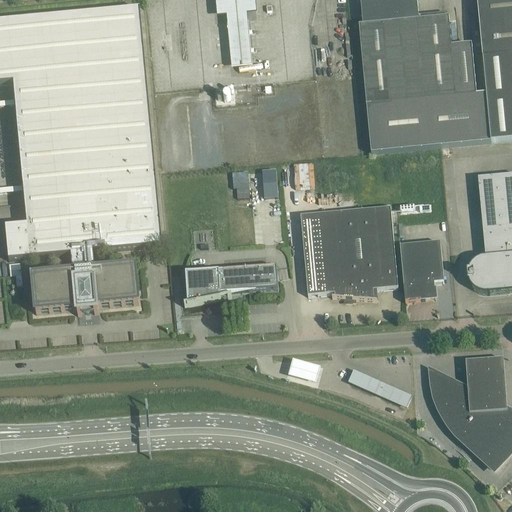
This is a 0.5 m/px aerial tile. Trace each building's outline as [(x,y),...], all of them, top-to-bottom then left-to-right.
[(255,0),(216,0),(217,16),(228,16),(231,69),(254,67),(247,13),(257,12),(255,0)] [(491,145),(486,96),(477,97),(472,47),(452,49),(449,19),(419,22),(416,0),(398,0),(398,1),(361,4),(361,2),(363,22),(363,27),(359,28),(371,156),(491,145)] [(511,142),(511,0),(476,0),(483,60),(486,96),(491,145),(511,142)] [(0,86),(14,85),(27,227),(6,229),(9,263),(71,257),(73,276),(33,280),(36,316),(77,312),(78,318),(98,316),(98,310),(139,306),(136,271),(95,274),(93,255),(163,248),(140,11),(0,24),(0,86)] [(277,172),(263,173),(265,201),(279,200),(277,172)] [(247,174),(232,175),(233,190),(248,190),(247,174)] [(469,271),(468,276),(467,276),(468,284),(469,283),(471,288),(474,292),(478,294),(483,296),(488,296),(511,293),(511,177),(478,181),(486,260),(481,261),(476,263),(472,266),(469,271)] [(301,219),(307,289),(308,299),(335,296),(335,300),(332,299),(332,300),(345,301),(345,304),(353,304),(352,302),(377,304),(377,303),(374,303),(373,293),(398,290),(391,210),(301,219)] [(444,285),(444,275),(441,245),(400,248),(400,247),(405,305),(406,305),(406,304),(426,302),(425,297),(435,296),(434,286),(444,285)] [(17,288),(22,288),(20,266),(9,267),(10,279),(16,278),(17,288)] [(221,301),(220,296),(278,292),(276,269),(186,276),(187,294),(188,307),(184,308),(185,309),(232,299),(221,301)] [(323,370),(293,361),(288,379),(318,387),(323,370)] [(451,430),(457,438),(494,472),(511,453),(511,414),(507,413),(503,361),(466,364),(468,393),(431,375),(433,389),(436,401),(440,411),(445,421),(451,430)] [(386,387),(380,385),(375,396),(381,398),(386,387)]
